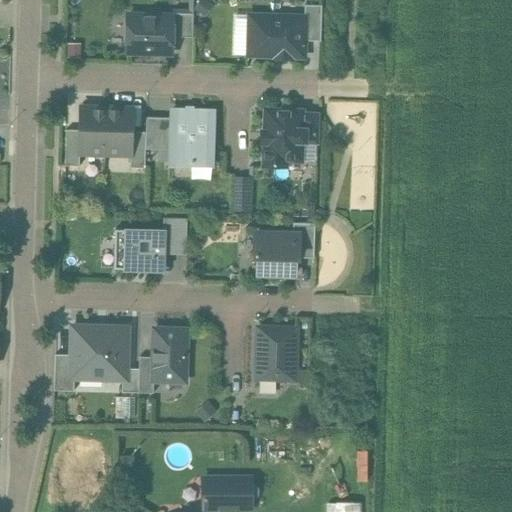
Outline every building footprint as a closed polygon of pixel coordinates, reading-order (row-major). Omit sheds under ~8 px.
[(322,5),(305,5),(304,17),(305,17),(305,41),(321,41),(322,5)] [(193,13),(173,13),(173,17),(173,37),(192,37),(193,13)] [(304,17),(249,15),(248,55),(276,56),(278,54),(289,54),(291,56),(304,57),(305,41),(305,17),(304,17)] [(173,17),(127,16),(126,51),(172,53),(173,37),(173,17)] [(107,109),(80,108),(80,130),(79,152),(80,152),(105,153),(107,109)] [(132,110),(107,109),(105,153),(131,154),(132,132),(132,110)] [(302,111),(265,110),(265,131),(262,131),(262,143),(264,143),(264,166),(286,166),(286,160),(301,161),(301,143),(302,113),(302,111)] [(215,112),(170,111),(170,118),(169,150),(169,163),(213,164),(215,112)] [(318,113),(302,113),(301,143),(318,144),(318,113)] [(170,118),(146,117),(146,132),(145,149),(169,150),(170,118)] [(80,130),(66,130),(65,165),(79,166),(80,152),(79,152),(80,130)] [(146,132),(132,132),(131,154),(130,168),(145,168),(145,149),(146,132)] [(251,177),(233,177),(232,210),(250,211),(251,177)] [(314,203),(302,202),(301,216),(313,216),(314,203)] [(186,219),(166,219),(164,254),(185,255),(186,219)] [(315,223),(293,222),(293,234),(299,235),(298,258),(314,258),(315,223)] [(163,231),(115,229),(114,269),(162,271),(163,231)] [(293,234),(255,233),(254,257),(258,257),(258,273),(295,275),(295,259),(298,259),(298,258),(299,235),(293,234)] [(71,354),(71,378),(74,378),(122,379),(126,379),(127,368),(128,328),(72,326),(71,354)] [(296,329),(258,327),(256,378),(294,379),(296,329)] [(186,329),(154,328),(153,357),(153,380),(154,380),(185,381),(186,329)] [(71,378),(71,354),(55,354),(54,390),(74,391),(74,378),(71,378)] [(153,357),(139,357),(139,368),(138,392),(153,393),(154,380),(153,380),(153,357)] [(138,392),(139,368),(127,368),(126,379),(122,379),(122,392),(138,392)] [(251,478),(203,478),(203,509),(251,509),(251,478)] [(360,511),(360,503),(328,503),(327,511),(360,511)]
